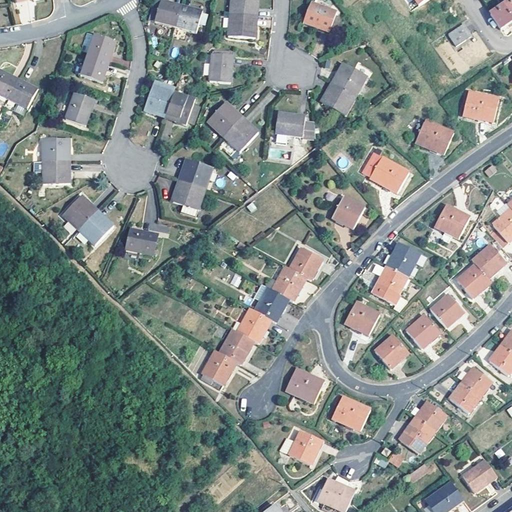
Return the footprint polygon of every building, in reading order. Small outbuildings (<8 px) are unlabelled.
[(234,0),(233,17),(260,19),(261,0),(234,0)] [(163,3),(158,1),(151,23),(157,25),(163,3)] [(157,25),(177,30),(184,8),(163,3),(157,25)] [(505,8),(502,3),(492,10),(494,15),(505,8)] [(339,15),(314,4),(306,23),(331,34),(339,15)] [(184,8),(177,30),(198,37),(199,33),(203,19),(204,14),(184,8)] [(503,32),(511,26),(511,17),(505,8),(494,15),(492,16),(503,32)] [(260,19),(233,17),(231,39),(258,41),(260,19)] [(208,21),(203,19),(199,33),(204,35),(208,21)] [(464,39),(456,28),(443,37),(451,48),(464,39)] [(89,59),(111,66),(118,44),(96,37),(89,59)] [(235,58),(215,56),(212,84),(233,85),(235,58)] [(111,66),(89,59),(81,78),(104,86),(111,66)] [(346,66),(335,85),(359,98),(370,79),(346,66)] [(0,73),(0,99),(9,104),(20,84),(0,73)] [(38,93),(20,84),(9,104),(27,114),(38,93)] [(348,118),(359,98),(335,85),(323,104),(348,118)] [(167,121),(176,95),(154,88),(145,114),(167,121)] [(267,90),(243,115),(250,122),(274,97),(267,90)] [(197,102),(176,95),(167,121),(189,128),(189,125),(195,109),(197,102)] [(95,103),(75,96),(66,122),(86,129),(95,103)] [(500,103),(469,96),(464,119),(495,126),(500,103)] [(225,140),(245,120),(228,104),(209,124),(225,140)] [(201,111),(195,109),(189,125),(196,127),(201,111)] [(308,119),(280,115),(277,137),(305,140),(308,119)] [(261,136),(245,120),(225,140),(241,156),(261,136)] [(455,137),(426,124),(416,146),(444,158),(455,137)] [(44,164),(71,163),(70,143),(44,142),(44,164)] [(410,177),(383,161),(370,181),(397,197),(410,177)] [(42,173),(41,162),(33,162),(34,174),(42,173)] [(181,184),(207,193),(215,171),(188,162),(181,184)] [(71,187),(71,163),(44,164),(44,187),(71,187)] [(496,168),(488,174),(493,179),(500,172),(496,168)] [(200,215),(207,193),(181,184),(173,205),(200,215)] [(80,233),(98,215),(82,199),(63,218),(80,233)] [(365,211),(344,200),(333,221),(354,232),(365,211)] [(472,221),(449,209),(437,230),(460,242),(472,221)] [(511,214),(495,228),(498,233),(493,237),(504,251),(511,244),(511,214)] [(98,215),(80,233),(96,249),(114,230),(98,215)] [(159,238),(132,232),(125,261),(139,264),(140,256),(153,259),(159,238)] [(401,247),(398,253),(410,259),(413,253),(401,247)] [(478,268),(490,282),(499,274),(508,267),(493,249),(475,264),(478,268)] [(303,252),(291,273),(307,282),(312,285),(324,263),(303,252)] [(398,253),(389,269),(409,280),(421,258),(413,253),(410,259),(398,253)] [(400,298),(409,280),(389,269),(389,270),(380,265),(374,275),(383,280),(375,296),(395,307),(394,310),(400,314),(410,303),(400,298)] [(494,286),(490,282),(478,268),(459,284),(474,302),(494,286)] [(307,282),(291,273),(287,270),(274,294),(290,303),(294,305),(307,282)] [(230,284),(237,287),(242,277),(234,274),(230,284)] [(256,315),(273,325),(276,327),(285,311),(290,303),(274,294),(270,291),(256,315)] [(466,316),(452,298),(433,314),(448,331),(466,316)] [(381,318),(358,305),(347,325),(348,327),(370,339),(381,318)] [(259,348),(273,325),(256,315),(252,313),(238,336),(255,346),(259,348)] [(442,337),(426,319),(408,334),(423,352),(442,337)] [(234,334),(228,344),(221,357),(237,367),(241,369),(253,348),(255,346),(238,336),(234,334)] [(511,337),(503,349),(511,356),(511,337)] [(410,357),(395,339),(377,354),(392,372),(410,357)] [(511,375),(511,356),(503,349),(491,365),(509,380),(511,375)] [(203,377),(223,390),(237,367),(221,357),(216,355),(203,377)] [(463,387),(482,401),(493,385),(475,371),(463,387)] [(297,372),(287,393),(316,407),(326,386),(297,372)] [(482,401),(463,387),(451,403),(470,417),(482,401)] [(371,414),(344,400),(333,421),(362,435),(371,414)] [(418,421),(436,435),(448,420),(430,406),(418,421)] [(419,457),(436,435),(418,421),(415,425),(401,444),(419,457)] [(289,438),(294,440),(298,429),(293,427),(289,438)] [(323,444),(302,433),(296,444),(288,441),(281,453),(311,468),(323,444)] [(392,453),(387,449),(383,454),(388,459),(392,453)] [(388,461),(398,468),(405,459),(394,451),(388,461)] [(376,457),(374,463),(386,468),(388,461),(376,457)] [(500,479),(487,462),(464,478),(476,495),(500,479)] [(431,474),(427,467),(410,479),(407,481),(412,487),(431,474)] [(349,483),(339,478),(336,485),(346,490),(349,483)] [(336,485),(329,481),(319,503),(336,511),(346,511),(355,494),(346,490),(336,485)] [(451,511),(466,502),(453,484),(427,503),(434,511),(451,511)]
